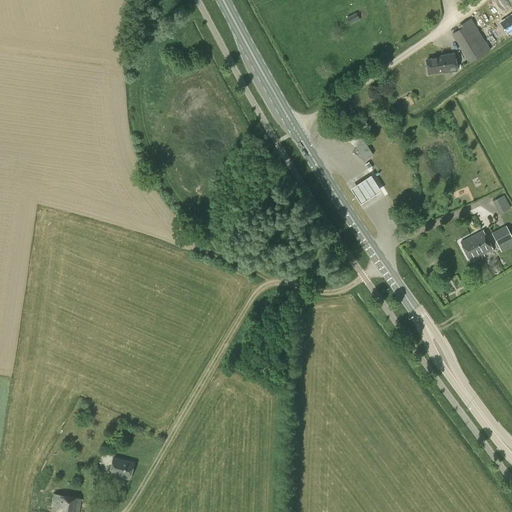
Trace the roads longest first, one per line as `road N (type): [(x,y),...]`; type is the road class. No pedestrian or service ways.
road 1 (primary): [(511,450),(471,402),(295,130)]
road 2 (unclassified): [(295,130),(485,0)]
road 3 (primary): [(295,130),(223,0)]
